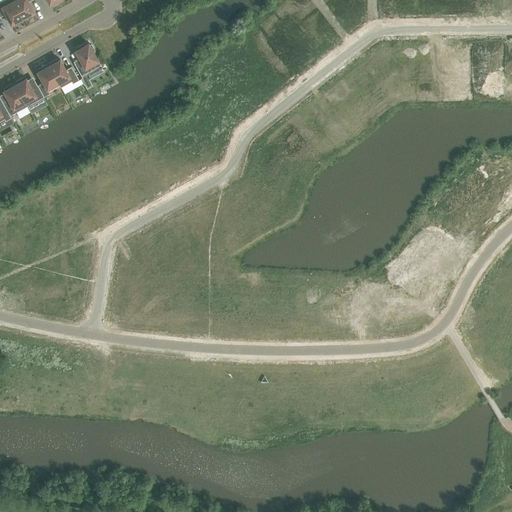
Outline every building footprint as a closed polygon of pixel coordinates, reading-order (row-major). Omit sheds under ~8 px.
[(12,0),(3,0),(0,2),(0,16),(5,14),(11,24),(13,23),(14,25),(22,21),(21,19),(23,18),(12,0)] [(12,0),(23,18),(24,18),(25,19),(33,15),(32,13),(34,12),(28,1),(30,0),(12,0)] [(302,0),(287,0),(282,4),(289,13),(304,2),(302,0)] [(377,0),(377,8),(384,8),(384,14),(399,13),(398,0),(377,0)] [(304,2),(289,13),(296,22),(311,10),(304,2)] [(296,22),(293,25),(300,34),(303,31),(318,19),(311,10),(296,22)] [(318,19),(303,31),(311,40),(325,28),(318,19)] [(311,40),(309,42),(316,51),(318,49),(333,38),(325,28),(311,40)] [(90,45),(88,43),(83,46),(82,44),(76,48),(77,49),(75,50),(81,60),(75,64),(81,76),(101,65),(93,51),(95,51),(91,44),(90,45)] [(59,85),(60,87),(71,81),(73,83),(79,80),(71,66),(66,69),(60,59),(58,60),(57,58),(49,63),(50,64),(49,65),(59,85)] [(38,85),(44,97),(50,93),(48,91),(59,85),(49,65),(47,66),(46,64),(38,69),(39,70),(37,72),(43,82),(38,85)] [(27,106),(44,97),(38,85),(32,88),(26,78),(24,79),(23,77),(15,82),(16,83),(15,84),(27,106)] [(10,115),(27,106),(15,84),(13,85),(13,83),(5,88),(5,89),(3,90),(9,101),(4,104),(10,115)] [(0,120),(4,119),(5,121),(11,117),(10,115),(4,104),(0,106),(0,120)] [(511,167),(506,160),(494,170),(509,188),(511,185),(511,167)] [(476,175),(466,184),(477,198),(472,202),(487,215),(491,212),(492,214),(497,210),(498,211),(508,203),(482,172),(477,175),(476,175)] [(453,204),(445,213),(464,229),(471,220),(462,212),(467,206),(459,199),(454,205),(453,204)] [(439,224),(434,230),(441,236),(446,230),(456,238),(464,229),(445,213),(437,222),(439,224)] [(417,254),(411,260),(427,273),(431,268),(440,276),(453,261),(434,244),(422,258),(417,254)] [(411,269),(400,283),(406,288),(401,293),(403,295),(405,296),(408,299),(409,300),(411,302),(416,296),(421,301),(432,288),(411,269)] [(367,302),(360,305),(365,318),(372,315),(371,311),(375,310),(379,322),(395,316),(385,289),(369,295),(372,304),(368,305),(367,302)] [(261,299),(261,313),(265,313),(265,317),(277,317),(277,316),(281,316),(281,298),(277,298),(277,290),(265,290),(265,299),(261,299)] [(336,303),(335,303),(335,311),(336,311),(337,318),(337,321),(346,321),(346,322),(353,322),(353,319),(360,319),(358,302),(352,303),(352,297),(336,297),(336,303)] [(226,301),(225,329),(243,329),(243,312),(253,312),(254,302),(226,301)] [(287,303),(287,312),(295,312),(295,325),(307,325),(307,301),(295,301),(295,303),(287,303)] [(307,301),(307,325),(319,325),(319,312),(328,312),(328,303),(318,303),(318,301),(307,301)] [(236,379),(236,393),(244,393),(244,379),(236,379)] [(319,401),(319,416),(340,416),(340,386),(327,386),(327,401),(319,401)] [(340,386),(340,416),(359,416),(359,404),(353,404),(353,386),(340,386)] [(286,392),(286,423),(300,423),(300,410),(306,410),(306,392),(286,392)] [(217,407),(217,417),(220,417),(220,427),(240,427),(240,397),(220,397),(220,407),(217,407)] [(252,397),(252,424),(269,424),(269,397),(252,397)]
